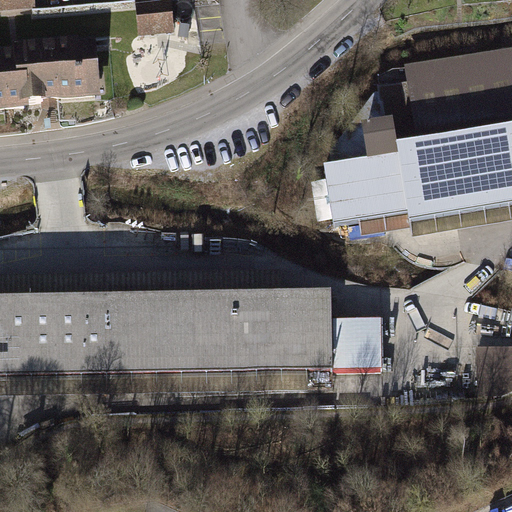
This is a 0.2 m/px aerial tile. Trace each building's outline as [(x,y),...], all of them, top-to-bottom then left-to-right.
[(34,0),(0,0),(0,13),(35,11),(34,0)] [(171,0),(136,4),(139,38),(175,34),(171,0)] [(369,169),(326,176),(335,232),(409,220),(411,230),(511,213),(511,52),(407,70),(409,86),(378,91),(381,107),(383,107),(388,133),(363,137),(369,169)] [(99,53),(0,61),(0,110),(103,102),(99,53)] [(0,400),(386,395),(385,323),(338,323),(337,298),(284,299),(284,277),(0,281),(0,400)] [(511,351),(477,353),(478,401),(493,401),(511,393),(511,351)]
